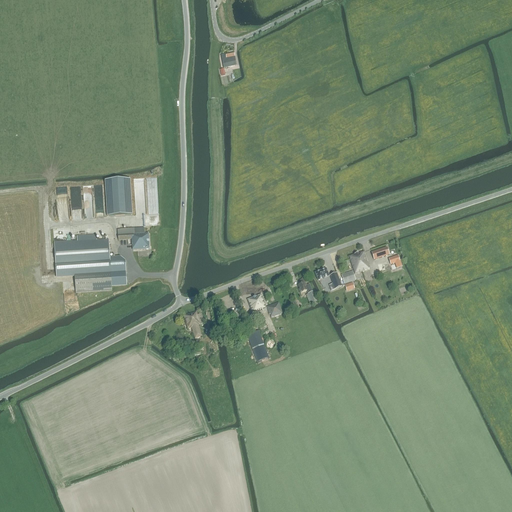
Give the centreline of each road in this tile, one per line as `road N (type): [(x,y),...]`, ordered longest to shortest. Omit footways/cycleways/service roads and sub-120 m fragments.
road 1 (unclassified): [(511,189),(181,303)]
road 2 (unclassified): [(181,303),(173,282),(182,221),(184,0)]
road 3 (unclassified): [(0,396),(181,303)]
road 4 (unclassified): [(319,0),(237,40),(217,32),(211,0)]
road 5 (track): [(211,440),(182,379),(143,351),(149,322)]
